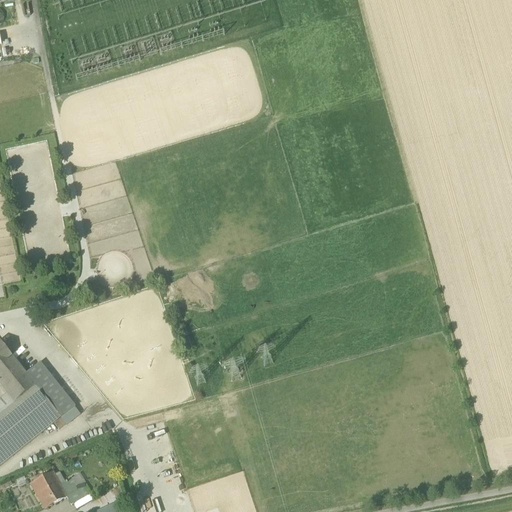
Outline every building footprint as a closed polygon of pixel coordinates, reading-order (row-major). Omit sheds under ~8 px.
[(0,366),(12,357),(0,342),(0,366)] [(0,366),(0,384),(8,394),(15,403),(36,387),(26,375),(12,357),(0,366)] [(36,387),(61,418),(74,408),(40,364),(26,375),(36,387)] [(36,387),(15,403),(0,415),(0,466),(54,424),(61,419),(61,418),(36,387)] [(0,415),(15,403),(8,394),(0,399),(0,415)] [(80,416),(74,408),(61,418),(61,419),(66,425),(67,426),(80,416)] [(59,431),(66,425),(61,419),(54,424),(59,431)] [(59,482),(61,485),(69,481),(62,468),(54,473),(56,476),(59,474),(62,479),(59,482)] [(31,486),(45,509),(66,497),(67,496),(61,485),(59,482),(62,479),(59,474),(56,476),(54,473),(31,486)] [(72,479),(69,481),(61,485),(67,496),(66,497),(71,506),(73,505),(91,494),(92,494),(82,476),(73,481),(72,479)] [(94,500),(91,494),(73,505),(76,510),(94,500)]
